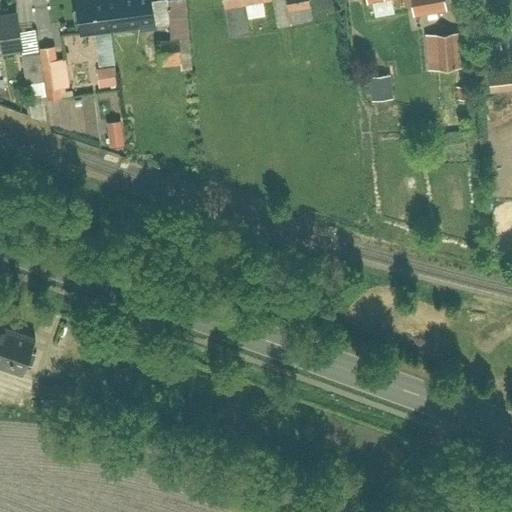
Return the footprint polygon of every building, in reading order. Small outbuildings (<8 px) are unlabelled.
[(78,0),(82,31),(95,29),(113,27),(142,23),(143,26),(158,24),(155,0),(78,0)] [(187,0),(170,0),(173,25),(190,23),(187,0)] [(225,0),(230,31),(252,28),(250,13),(267,11),(265,0),(225,0)] [(287,0),(290,21),(314,18),(311,0),(287,0)] [(411,0),(414,11),(448,6),(447,0),(411,0)] [(0,12),(0,49),(22,47),(19,10),(0,12)] [(113,27),(95,29),(99,61),(117,59),(113,27)] [(427,30),(430,67),(469,64),(466,27),(427,30)] [(42,44),(47,87),(70,85),(66,55),(57,56),(56,42),(42,44)] [(22,52),(24,78),(41,77),(39,51),(22,52)] [(98,66),(100,84),(119,82),(117,65),(98,66)] [(511,69),(489,73),(492,93),(511,90),(511,69)] [(387,73),(369,75),(371,89),(388,87),(387,73)] [(468,82),(456,83),(457,98),(469,97),(468,82)] [(46,97),(49,117),(61,115),(59,95),(46,97)] [(122,116),(109,118),(111,144),(125,142),(122,116)] [(464,131),(448,133),(450,149),(466,147),(464,131)] [(35,329),(0,315),(0,356),(20,365),(35,329)] [(42,386),(42,405),(71,405),(71,386),(42,386)]
